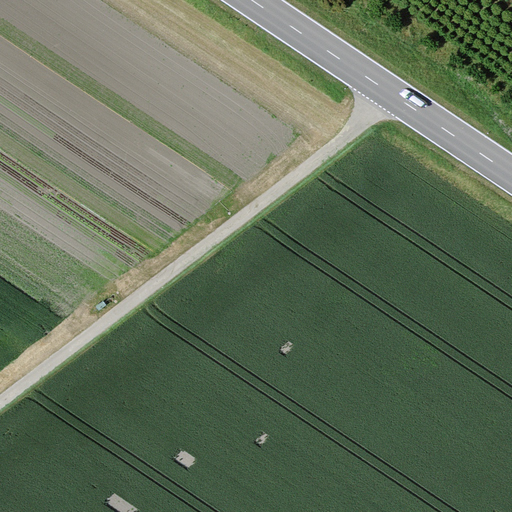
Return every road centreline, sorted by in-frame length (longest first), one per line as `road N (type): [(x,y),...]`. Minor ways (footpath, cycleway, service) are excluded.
road 1 (track): [(395,98),(0,408)]
road 2 (primary): [(511,176),(248,0)]
